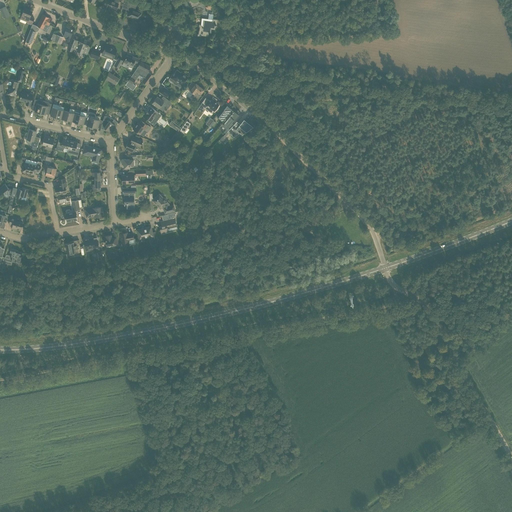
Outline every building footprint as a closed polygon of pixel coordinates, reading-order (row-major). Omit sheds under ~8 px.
[(104,0),(102,8),(109,10),(110,7),(116,10),(118,5),(118,3),(119,1),(123,2),(124,2),(124,0),(114,0),(115,1),(112,0),(104,0)] [(124,3),(122,8),(127,10),(129,10),(127,15),(139,20),(140,15),(141,13),(134,10),(137,4),(130,1),(130,0),(124,0),(124,2),(125,3),(124,4),(124,3)] [(184,9),(189,7),(185,0),(181,0),(180,1),(184,9)] [(5,6),(0,7),(0,10),(3,18),(9,16),(5,6)] [(25,8),(23,13),(21,18),(28,21),(27,23),(32,24),(34,18),(30,17),(32,11),(25,8)] [(45,25),(48,26),(52,19),(49,17),(43,14),(37,26),(43,29),(45,25)] [(198,33),(197,35),(201,35),(206,35),(208,35),(208,32),(211,32),(211,30),(212,28),(215,29),(215,25),(216,25),(217,19),(213,19),(212,21),(203,20),(203,25),(201,25),(201,24),(199,24),(199,25),(199,26),(200,26),(200,30),(199,30),(198,33)] [(67,27),(65,32),(63,36),(67,37),(66,40),(68,41),(71,36),(73,30),(67,27)] [(30,30),(26,42),(31,44),(36,31),(30,30)] [(76,40),(72,38),(68,50),(72,51),(73,49),(77,51),(82,53),(84,48),(87,49),(90,40),(87,39),(87,40),(81,38),(80,42),(76,40)] [(105,45),(103,52),(102,54),(113,58),(114,56),(115,55),(117,50),(110,47),(105,45)] [(93,49),(90,57),(97,59),(99,51),(93,49)] [(124,62),(124,63),(124,64),(125,64),(126,65),(127,64),(127,63),(130,64),(129,66),(132,67),(133,65),(134,65),(135,62),(137,63),(139,59),(133,56),(132,58),(126,56),(124,62)] [(114,66),(118,68),(122,60),(118,58),(114,66)] [(133,75),(125,85),(130,88),(133,84),(137,78),(137,77),(142,80),(143,77),(144,76),(146,74),(147,74),(150,67),(141,62),(138,66),(137,69),(133,75)] [(173,74),(171,77),(175,80),(173,83),(176,85),(180,88),(182,85),(185,81),(188,77),(183,73),(182,74),(177,70),(173,74)] [(109,73),(105,78),(116,85),(119,79),(109,73)] [(145,77),(142,81),(146,84),(153,76),(149,73),(146,78),(145,77)] [(15,94),(18,82),(13,81),(12,84),(12,86),(10,85),(5,84),(5,88),(9,89),(8,93),(8,94),(14,95),(13,95),(13,94),(15,94)] [(196,84),(195,84),(192,81),(187,88),(194,94),(194,93),(195,94),(192,97),(197,100),(201,95),(200,95),(204,89),(198,85),(196,84)] [(170,91),(168,90),(164,87),(160,92),(166,96),(170,91)] [(31,103),(33,94),(30,93),(29,94),(22,92),(19,100),(27,102),(26,105),(30,106),(31,103)] [(163,111),(166,106),(168,108),(172,103),(167,99),(163,96),(164,97),(162,100),(157,96),(152,103),(156,106),(159,108),(163,111)] [(197,109),(194,114),(199,117),(202,113),(205,109),(212,113),(214,111),(216,108),(219,104),(215,102),(216,101),(212,98),(210,101),(208,100),(204,105),(201,103),(197,109)] [(34,99),(34,102),(32,109),(35,110),(34,111),(38,112),(38,115),(39,115),(43,100),(37,99),(37,100),(34,99)] [(43,100),(39,115),(41,115),(42,113),(46,114),(49,114),(50,110),(51,107),(52,104),(49,103),(49,102),(43,100)] [(229,113),(232,109),(227,106),(222,112),(220,111),(216,116),(222,121),(224,119),(225,119),(224,121),(229,116),(230,114),(229,113)] [(146,111),(143,116),(147,119),(148,119),(150,121),(150,122),(154,125),(157,121),(159,118),(156,116),(158,112),(154,110),(150,107),(147,111),(147,112),(146,111)] [(69,111),(66,122),(68,123),(68,120),(72,121),(75,110),(70,108),(69,111)] [(58,109),(55,119),(57,120),(57,117),(61,118),(63,110),(58,109)] [(77,125),(81,111),(75,110),(72,121),(76,122),(75,125),(77,125)] [(232,123),(239,115),(234,111),(232,113),(231,114),(230,117),(229,116),(224,121),(225,122),(222,126),(226,129),(227,127),(229,129),(234,124),(232,123)] [(86,116),(84,124),(86,124),(86,125),(90,126),(90,128),(91,129),(95,114),(87,112),(86,116)] [(80,114),(77,125),(79,125),(79,123),(83,124),(84,124),(86,116),(80,114)] [(95,115),(91,129),(93,129),(93,127),(98,128),(98,127),(101,128),(104,117),(95,115)] [(101,128),(107,130),(110,131),(114,125),(115,126),(118,122),(114,119),(112,122),(109,121),(107,120),(108,117),(104,115),(104,117),(101,128)] [(229,129),(227,132),(232,136),(236,130),(240,133),(241,134),(242,135),(253,126),(244,119),(240,124),(237,122),(231,127),(229,129)] [(171,120),(169,124),(174,128),(178,131),(181,127),(176,124),(171,120)] [(135,125),(132,129),(136,132),(140,134),(143,136),(147,132),(151,127),(148,125),(143,122),(142,121),(140,124),(138,123),(136,126),(135,125)] [(186,121),(180,131),(183,133),(190,124),(186,121)] [(28,134),(27,139),(31,141),(30,145),(32,146),(32,149),(36,150),(37,147),(38,144),(39,139),(35,138),(36,131),(29,129),(28,134)] [(52,147),(53,144),(54,139),(50,138),(50,137),(44,135),(43,140),(42,145),(52,147)] [(143,141),(137,138),(132,136),(130,142),(128,141),(125,148),(129,150),(128,150),(132,152),(134,147),(135,145),(140,147),(143,141)] [(56,149),(62,151),(63,151),(64,147),(68,148),(70,140),(69,140),(69,139),(66,138),(66,139),(63,138),(62,143),(58,142),(56,147),(56,149)] [(77,142),(70,140),(68,148),(72,149),(71,151),(71,153),(72,153),(78,155),(79,153),(80,148),(76,147),(77,142)] [(101,149),(97,148),(97,149),(91,148),(91,147),(85,145),(83,150),(83,153),(93,156),(92,161),(98,162),(101,149)] [(129,159),(126,159),(121,159),(122,164),(124,164),(124,168),(130,168),(130,166),(134,166),(134,165),(135,165),(135,166),(138,166),(137,161),(136,161),(136,156),(132,156),(132,160),(129,160),(129,159)] [(28,173),(31,164),(25,162),(26,158),(22,157),(20,165),(24,166),(22,171),(28,173)] [(31,164),(28,173),(34,174),(35,171),(40,172),(42,162),(38,161),(36,165),(31,164)] [(45,165),(44,168),(47,169),(45,175),(50,176),(49,177),(54,178),(55,175),(57,176),(58,172),(56,171),(56,168),(51,167),(51,166),(45,165)] [(95,175),(95,179),(102,179),(102,175),(100,175),(100,168),(92,169),(92,176),(95,175)] [(191,168),(187,171),(192,176),(196,173),(191,168)] [(133,183),(134,181),(134,173),(127,174),(126,174),(126,175),(122,175),(122,183),(133,183)] [(58,179),(59,183),(60,183),(61,186),(55,187),(57,194),(63,193),(63,194),(65,194),(65,193),(66,193),(66,189),(67,189),(65,178),(58,179)] [(102,183),(102,179),(95,179),(92,179),(92,183),(93,183),(93,190),(100,190),(100,183),(102,183)] [(13,185),(12,185),(8,184),(7,186),(5,183),(1,187),(0,187),(0,191),(1,193),(5,194),(8,195),(15,196),(15,193),(17,188),(12,187),(13,185)] [(22,196),(23,196),(28,197),(29,193),(28,193),(29,188),(22,187),(21,190),(18,189),(16,194),(16,197),(21,198),(22,196)] [(127,187),(122,187),(123,194),(124,194),(125,194),(125,196),(124,196),(124,204),(124,203),(127,203),(127,204),(127,209),(134,209),(134,193),(136,192),(136,188),(129,188),(128,187),(127,187)] [(153,200),(158,206),(159,205),(161,208),(164,205),(164,206),(165,207),(163,208),(165,213),(175,211),(174,205),(168,207),(167,205),(166,203),(167,202),(166,201),(166,200),(164,197),(163,198),(159,194),(156,197),(153,200)] [(70,213),(65,213),(66,222),(77,220),(77,215),(76,210),(80,209),(78,200),(73,200),(72,201),(74,212),(70,213)] [(86,217),(95,216),(98,215),(98,216),(103,216),(103,214),(104,214),(103,211),(102,211),(102,206),(93,208),(93,209),(85,210),(86,212),(86,217)] [(160,226),(159,227),(160,232),(161,234),(168,232),(178,229),(177,226),(175,218),(176,217),(176,216),(175,212),(169,214),(166,214),(161,216),(162,219),(163,219),(164,220),(160,221),(161,225),(162,226),(162,227),(160,226)] [(10,220),(9,224),(12,225),(12,228),(20,230),(22,225),(23,222),(18,221),(19,219),(17,218),(11,217),(10,219),(10,220)] [(139,239),(153,236),(151,226),(137,230),(139,239)] [(127,232),(120,233),(121,238),(121,243),(122,247),(130,246),(129,242),(129,240),(134,239),(134,238),(133,233),(128,234),(127,232)] [(111,247),(118,246),(118,242),(117,237),(112,238),(111,234),(103,236),(103,241),(104,243),(106,243),(107,246),(111,245),(111,247)] [(84,239),(85,244),(83,245),(84,253),(92,252),(91,249),(94,248),(95,250),(99,249),(98,245),(98,240),(93,241),(93,238),(84,239)] [(64,244),(65,254),(72,253),(77,256),(79,252),(81,252),(79,240),(73,241),(73,242),(71,242),(63,244),(64,244)] [(6,255),(3,265),(3,266),(4,266),(5,263),(9,264),(9,263),(11,264),(12,261),(16,262),(16,261),(20,262),(20,261),(21,261),(22,257),(19,256),(19,254),(20,254),(21,252),(18,251),(17,252),(15,252),(16,250),(11,248),(10,252),(11,252),(10,256),(6,255)]
